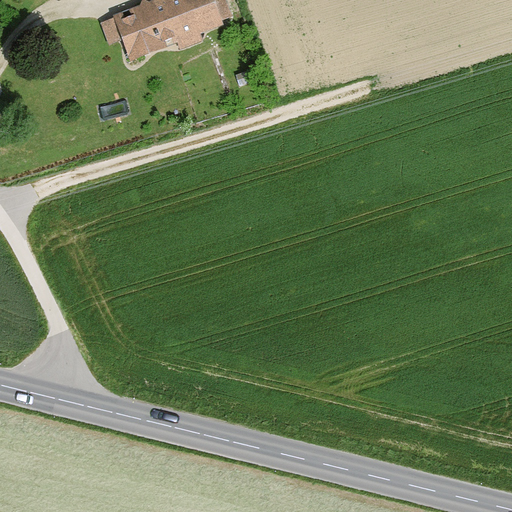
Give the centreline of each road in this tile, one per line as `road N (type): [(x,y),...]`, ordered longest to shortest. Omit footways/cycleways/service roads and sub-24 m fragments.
road 1 (secondary): [(0,385),(511,509)]
road 2 (track): [(0,202),(366,89)]
